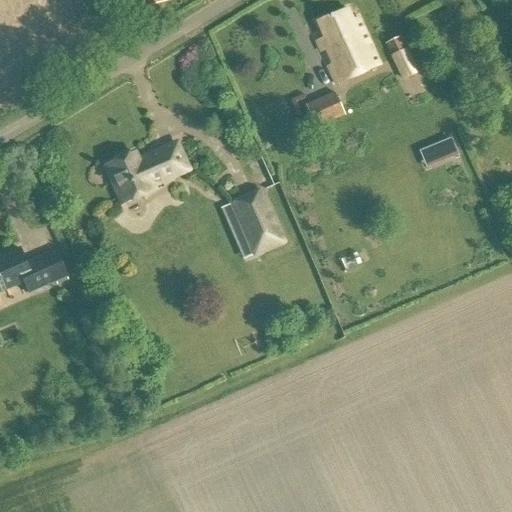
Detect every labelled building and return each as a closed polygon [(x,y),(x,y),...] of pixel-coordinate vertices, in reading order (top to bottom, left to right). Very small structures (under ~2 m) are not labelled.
[(130,0),(134,11),(160,4),(158,0),(130,0)] [(336,86),(378,67),(357,20),(352,23),(347,11),(322,22),(326,28),(321,30),(325,40),(317,44),(336,86)] [(404,82),(417,76),(420,74),(402,39),(391,45),(396,55),(391,58),(404,82)] [(315,130),(345,117),(335,95),(306,108),(315,130)] [(134,155),(106,167),(123,206),(154,193),(152,187),(188,172),(177,146),(138,163),(134,155)] [(289,245),(266,191),(231,207),(254,260),(289,245)] [(20,251),(0,259),(0,294),(24,284),(29,295),(67,278),(56,253),(26,265),(20,251)]
